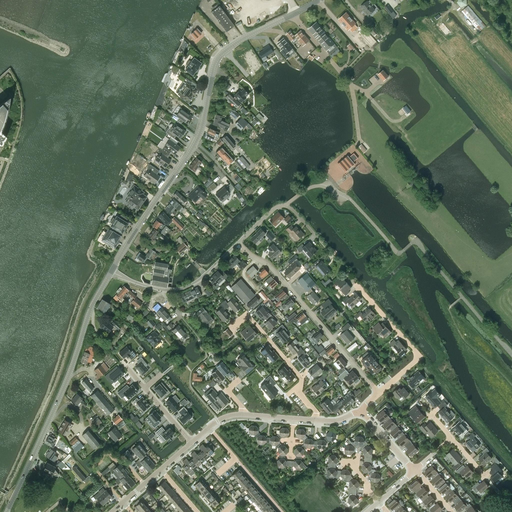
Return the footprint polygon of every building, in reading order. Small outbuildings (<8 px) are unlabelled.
[(370,1),(368,2),(367,1),(361,7),(366,13),(366,14),(367,15),(368,15),(368,16),(375,10),(372,6),(373,5),(370,1)] [(394,12),(387,5),(384,8),(391,15),(394,12)] [(226,32),(234,26),(219,6),(211,12),(226,32)] [(468,6),(462,11),(461,11),(479,32),(486,26),(468,6)] [(356,23),(346,13),(339,20),(348,30),(349,29),(352,32),(357,28),(354,25),(356,23)] [(316,22),(308,29),(326,50),(330,54),(338,48),(334,44),(316,23),(316,22)] [(450,32),(443,23),(438,27),(445,36),(450,32)] [(378,32),(373,26),(368,29),(374,36),(378,32)] [(195,40),(202,34),(196,28),(189,34),(195,40)] [(286,34),(291,41),(295,37),(290,31),(286,34)] [(309,40),(301,31),(295,36),(303,45),(309,40)] [(293,50),(284,38),(277,44),(283,51),(281,52),(288,60),(291,57),(288,54),(293,50)] [(182,42),(178,51),(183,53),(188,44),(182,42)] [(495,49),(495,50),(496,51),(496,52),(497,53),(498,54),(499,55),(500,55),(501,55),(502,55),(503,54),(504,54),(505,53),(506,52),(506,51),(506,50),(507,49),(507,48),(506,48),(506,47),(506,46),(505,45),(504,44),(503,44),(502,43),(501,43),(500,43),(499,44),(498,44),(497,44),(497,45),(496,46),(496,47),(495,48),(495,49)] [(266,56),(273,52),(269,45),(264,48),(265,49),(261,52),(263,53),(260,55),(264,61),(267,59),(266,56)] [(198,67),(201,63),(194,58),(191,62),(189,60),(185,64),(188,66),(185,70),(192,75),(195,71),(196,71),(199,67),(198,67)] [(173,65),(171,71),(177,73),(179,68),(173,65)] [(379,74),(381,76),(381,78),(383,81),(388,76),(383,70),(379,74)] [(249,75),(246,78),(251,84),(254,81),(254,82),(258,79),(254,75),(251,78),(249,75)] [(183,81),(175,92),(178,94),(181,96),(180,97),(188,102),(197,90),(195,89),(197,86),(192,82),(190,85),(189,85),(189,86),(186,84),(183,81)] [(245,97),(248,94),(244,89),(240,92),(239,91),(234,95),(240,102),(246,98),(245,97)] [(234,98),(228,93),(224,91),(223,93),(227,95),(225,98),(230,103),(234,98)] [(7,114),(8,112),(8,110),(9,107),(9,105),(9,102),(10,100),(10,98),(10,96),(7,98),(5,100),(0,103),(0,151),(1,146),(2,144),(4,142),(5,140),(6,138),(7,136),(5,134),(3,132),(1,131),(2,128),(3,126),(4,124),(5,121),(6,119),(6,117),(7,114)] [(235,108),(240,103),(234,98),(230,103),(235,108)] [(187,124),(192,116),(181,109),(176,116),(173,114),(171,117),(181,124),(183,121),(187,124)] [(235,119),(238,115),(233,110),(229,114),(235,119)] [(221,119),(221,116),(216,114),(213,124),(217,126),(218,121),(220,122),(221,119)] [(238,126),(243,120),(240,116),(234,122),(238,126)] [(254,125),(258,120),(255,117),(250,122),(254,125)] [(222,120),(221,119),(220,122),(218,121),(217,126),(218,126),(227,130),(229,124),(222,121),(222,120)] [(241,129),(247,123),(243,120),(238,126),(241,129)] [(180,138),(185,131),(174,123),(174,124),(173,124),(172,124),(171,124),(170,124),(170,125),(169,126),(169,127),(169,128),(169,129),(170,130),(167,134),(174,138),(176,135),(180,138)] [(215,133),(216,131),(208,128),(207,133),(214,136),(217,137),(218,134),(215,133)] [(217,137),(214,136),(207,133),(205,138),(212,141),(213,139),(217,140),(217,137)] [(231,150),(235,146),(225,135),(221,139),(231,150)] [(178,142),(171,137),(162,149),(169,154),(171,151),(175,154),(180,147),(176,144),(178,142)] [(217,158),(225,151),(221,147),(216,153),(217,154),(215,156),(217,158)] [(168,154),(162,150),(160,148),(158,151),(160,153),(155,160),(165,167),(171,160),(166,157),(168,154)] [(223,161),(229,156),(225,151),(217,158),(219,161),(221,159),(223,161)] [(353,162),(358,158),(354,153),(349,157),(348,155),(337,163),(345,173),(355,164),(353,162)] [(227,165),(233,160),(229,156),(223,161),(224,162),(222,164),(224,166),(226,164),(227,165)] [(246,168),(250,166),(241,156),(238,159),(246,168)] [(198,166),(201,162),(196,158),(193,162),(198,166)] [(241,170),(243,169),(236,160),(234,162),(241,170)] [(194,172),(198,166),(193,162),(189,168),(194,172)] [(149,169),(144,176),(154,184),(160,177),(155,174),(158,170),(156,169),(149,164),(149,165),(147,168),(149,169)] [(210,184),(207,180),(206,179),(202,183),(206,188),(206,187),(206,188),(209,186),(208,185),(210,184)] [(217,187),(213,183),(206,189),(209,192),(212,190),(212,191),(217,187)] [(137,187),(134,185),(131,189),(132,190),(128,196),(125,200),(134,206),(133,207),(137,209),(137,208),(143,201),(141,200),(144,196),(141,194),(142,192),(136,188),(137,187)] [(229,196),(228,195),(229,193),(229,192),(231,191),(227,186),(225,188),(224,187),(215,195),(220,201),(221,200),(222,202),(229,196)] [(204,193),(204,192),(198,187),(193,192),(188,196),(195,203),(200,197),(203,199),(206,195),(204,193)] [(182,204),(186,200),(177,191),(173,195),(182,204)] [(179,204),(173,199),(170,203),(175,208),(178,211),(182,206),(179,204)] [(173,210),(175,208),(170,203),(164,209),(170,214),(171,212),(174,214),(175,212),(173,210)] [(172,222),(170,220),(163,212),(158,216),(165,224),(166,224),(167,226),(172,222)] [(275,226),(284,218),(278,212),(270,220),(271,221),(270,222),(273,225),(274,224),(275,226)] [(291,218),(293,216),(290,213),(288,215),(284,220),(288,223),(292,219),(291,218)] [(125,222),(127,219),(120,215),(118,218),(116,216),(115,219),(113,218),(110,222),(112,223),(110,226),(113,227),(112,228),(117,231),(116,231),(117,230),(122,233),(127,223),(125,222)] [(184,227),(175,218),(174,217),(171,220),(180,230),(184,227)] [(161,228),(163,225),(156,220),(152,225),(156,229),(158,226),(161,228)] [(160,232),(164,235),(169,230),(165,226),(160,232)] [(296,227),(293,229),(291,226),(286,230),(289,233),(290,232),(297,240),(303,235),(303,233),(302,232),(300,232),(296,227)] [(115,243),(120,236),(109,229),(102,240),(114,248),(117,244),(115,243)] [(155,235),(157,232),(154,229),(148,236),(152,239),(152,238),(154,240),(156,238),(157,237),(156,236),(157,236),(155,235)] [(263,236),(266,233),(261,229),(251,239),(256,243),(259,240),(261,242),(264,238),(263,236)] [(270,231),(266,235),(271,240),(271,241),(272,240),(275,237),(270,232),(270,231)] [(180,253),(187,247),(183,242),(182,243),(176,249),(178,251),(180,253)] [(310,257),(317,251),(309,242),(304,246),(302,244),(297,248),(300,252),(303,249),(310,257)] [(277,247),(276,247),(273,244),(268,248),(271,252),(268,254),(273,259),(281,252),(277,247)] [(157,253),(155,252),(150,249),(145,256),(150,259),(152,261),(157,253)] [(143,263),(147,258),(139,252),(135,257),(143,263)] [(239,261),(239,260),(234,255),(226,263),(231,268),(236,264),(237,265),(241,270),(247,264),(242,260),(240,262),(239,261)] [(324,276),(330,271),(322,261),(316,266),(324,276)] [(166,268),(167,264),(155,262),(151,284),(166,287),(169,273),(170,273),(171,269),(166,268)] [(289,278),(300,268),(295,263),(284,273),(289,278)] [(253,275),(257,271),(253,266),(246,272),(251,277),(253,275)] [(258,281),(268,273),(263,268),(257,274),(259,276),(256,278),(258,281)] [(224,279),(227,276),(222,271),(219,274),(217,271),(209,279),(214,284),(212,286),(216,290),(219,287),(217,285),(223,278),(224,279)] [(311,288),(316,284),(307,273),(298,281),(307,291),(311,288)] [(273,279),(270,276),(265,281),(269,285),(266,287),(269,291),(277,284),(273,279)] [(343,278),(341,281),(339,278),(334,282),(332,284),(334,287),(336,285),(337,284),(342,289),(341,290),(346,295),(350,292),(348,290),(351,287),(343,278)] [(245,303),(254,295),(240,279),(231,287),(237,294),(235,296),(242,304),(244,302),(245,303)] [(135,298),(136,296),(123,286),(116,295),(121,299),(122,297),(129,304),(130,302),(137,308),(142,303),(135,298)] [(197,297),(201,296),(197,287),(183,294),(183,293),(179,295),(182,300),(185,299),(186,301),(196,296),(197,297)] [(313,304),(320,299),(311,288),(307,291),(309,294),(307,297),(313,304)] [(280,300),(286,295),(282,290),(279,293),(278,292),(276,294),(276,295),(274,297),(277,300),(279,299),(280,300)] [(360,301),(361,299),(356,293),(350,299),(348,297),(343,301),(346,305),(348,302),(352,307),(356,304),(357,306),(359,306),(361,304),(361,302),(360,301)] [(250,308),(259,300),(256,297),(247,305),(250,308)] [(234,312),(240,307),(233,298),(227,303),(225,300),(222,303),(226,308),(229,306),(234,312)] [(104,312),(109,303),(102,299),(97,308),(104,312)] [(290,306),(294,303),(290,299),(284,304),(284,303),(281,305),(285,309),(287,307),(288,308),(290,311),(292,309),(290,306)] [(331,304),(332,303),(329,299),(323,303),(326,308),(321,312),(326,319),(330,316),(331,317),(334,314),(333,313),(337,311),(331,304)] [(224,310),(226,308),(222,303),(219,305),(221,307),(216,312),(224,321),(229,317),(224,310)] [(161,307),(161,308),(158,304),(155,306),(159,310),(156,312),(160,316),(165,312),(161,307)] [(255,313),(254,313),(257,317),(258,316),(260,318),(262,316),(265,319),(270,314),(267,311),(266,312),(262,306),(255,312),(255,313)] [(206,326),(214,320),(203,307),(195,313),(206,326)] [(376,315),(374,313),(369,307),(362,313),(360,311),(354,317),(356,319),(360,315),(365,321),(367,320),(369,321),(376,315)] [(169,316),(165,312),(160,316),(161,317),(159,319),(161,320),(162,321),(163,320),(164,321),(167,318),(169,321),(171,319),(169,316)] [(307,320),(307,319),(302,313),(294,320),(293,318),(291,319),(291,320),(289,321),(289,322),(291,324),(294,321),(295,323),(298,320),(301,324),(305,322),(306,323),(308,321),(307,320)] [(272,318),(273,317),(272,317),(271,314),(270,314),(265,319),(266,321),(264,323),(269,329),(276,323),(272,318)] [(151,328),(155,325),(150,319),(146,322),(151,328)] [(114,321),(111,324),(105,320),(100,327),(107,333),(113,327),(112,326),(113,325),(118,330),(121,327),(114,321)] [(347,330),(351,326),(348,323),(341,329),(344,332),(340,335),(347,344),(354,339),(347,330)] [(383,323),(381,325),(379,323),(373,328),(378,334),(380,332),(385,337),(391,332),(383,323)] [(182,341),(187,336),(178,325),(172,330),(182,341)] [(287,331),(282,325),(275,330),(277,333),(276,334),(283,343),(290,337),(286,332),(287,331)] [(251,328),(249,330),(247,327),(241,333),(245,337),(247,336),(250,339),(256,334),(251,328)] [(228,338),(232,334),(227,328),(223,332),(228,338)] [(156,338),(158,336),(154,332),(152,334),(152,333),(146,338),(152,344),(152,345),(153,346),(154,347),(160,342),(156,338)] [(322,336),(319,332),(311,338),(316,344),(318,343),(317,341),(322,336)] [(295,345),(298,342),(295,339),(287,346),(294,354),(296,352),(298,354),(303,350),(300,347),(298,348),(295,345)] [(398,340),(396,342),(394,340),(390,344),(392,346),(393,346),(398,352),(397,352),(402,357),(406,353),(404,351),(407,349),(398,340)] [(125,343),(117,350),(124,358),(126,356),(127,358),(128,357),(131,359),(136,355),(125,343)] [(320,353),(324,349),(326,347),(322,343),(319,345),(320,346),(316,350),(319,354),(320,353)] [(269,349),(270,348),(268,345),(261,352),(265,357),(267,356),(272,362),(278,357),(273,350),(271,352),(269,349)] [(91,351),(93,348),(88,346),(87,349),(86,349),(80,361),(85,363),(86,361),(90,362),(93,356),(92,355),(94,352),(91,351)] [(329,355),(335,350),(331,346),(326,351),(324,349),(320,353),(321,356),(324,353),(326,356),(328,355),(329,355)] [(304,355),(305,354),(303,350),(298,354),(300,357),(297,359),(304,367),(310,362),(304,355)] [(370,354),(369,354),(367,352),(362,356),(364,359),(362,361),(365,365),(364,366),(366,368),(376,359),(374,357),(373,357),(370,354)] [(246,373),(254,367),(244,354),(237,360),(237,361),(235,362),(239,367),(241,366),(246,373)] [(343,367),(346,364),(340,357),(335,361),(341,368),(337,371),(340,374),(345,370),(343,367)] [(377,362),(378,362),(376,359),(366,368),(368,370),(369,370),(372,374),(375,371),(377,374),(382,369),(380,367),(381,366),(377,362)] [(143,360),(135,366),(142,376),(149,370),(148,368),(149,367),(143,360)] [(230,370),(222,362),(216,367),(217,369),(217,368),(224,376),(226,374),(228,377),(230,374),(233,377),(235,375),(230,370)] [(106,372),(109,370),(103,363),(100,365),(94,371),(97,374),(94,377),(97,380),(100,377),(99,376),(105,371),(106,372)] [(118,364),(103,377),(109,384),(111,382),(114,385),(127,374),(118,364)] [(314,378),(322,371),(317,364),(308,371),(314,378)] [(289,369),(287,371),(283,367),(277,371),(282,377),(281,378),(284,380),(286,378),(289,381),(295,376),(289,369)] [(224,376),(217,368),(217,369),(211,374),(215,378),(214,379),(219,385),(221,382),(221,381),(225,377),(224,376)] [(345,370),(337,376),(341,381),(344,378),(349,385),(353,381),(355,384),(359,380),(357,378),(358,377),(352,371),(347,375),(344,371),(345,370)] [(424,379),(425,378),(419,370),(409,378),(412,381),(409,383),(413,388),(418,385),(417,383),(423,378),(424,379)] [(193,373),(192,380),(198,381),(201,381),(202,378),(198,377),(196,377),(196,373),(193,373)] [(327,376),(324,373),(319,378),(321,380),(312,388),(317,395),(327,387),(322,381),(327,376)] [(272,387),(276,383),(270,376),(265,379),(267,381),(260,387),(271,399),(277,393),(272,387)] [(90,392),(94,388),(85,379),(82,382),(90,392)] [(161,379),(151,388),(163,402),(173,393),(173,392),(171,390),(161,379)] [(126,384),(117,393),(122,398),(125,396),(128,400),(138,391),(132,384),(129,387),(126,384)] [(403,387),(401,389),(399,387),(393,392),(399,399),(402,396),(404,398),(409,394),(403,387)] [(228,401),(221,392),(218,395),(211,388),(204,394),(218,410),(228,401)] [(437,398),(440,395),(435,389),(425,397),(435,408),(437,406),(439,408),(444,404),(441,401),(441,402),(437,398)] [(107,415),(114,409),(97,390),(91,396),(107,415)] [(352,398),(354,396),(349,390),(347,392),(347,393),(343,397),(350,404),(354,400),(352,398)] [(81,400),(82,398),(77,394),(72,400),(77,405),(80,402),(81,403),(82,404),(85,407),(87,404),(84,402),(83,402),(82,401),(81,400)] [(137,398),(132,402),(138,409),(140,408),(143,412),(150,406),(142,396),(138,400),(137,398)] [(171,397),(165,402),(173,411),(179,406),(171,397)] [(345,408),(350,404),(343,397),(339,400),(338,399),(337,401),(336,402),(337,403),(334,404),(339,410),(342,408),(341,407),(343,405),(345,408)] [(334,404),(333,406),(327,398),(320,404),(328,413),(332,410),(335,413),(339,410),(334,404)] [(445,407),(447,405),(445,403),(444,404),(439,408),(441,410),(439,412),(447,422),(453,417),(445,407)] [(183,406),(177,411),(180,414),(179,415),(180,416),(179,418),(184,423),(192,417),(187,411),(183,406)] [(417,423),(425,417),(415,406),(408,412),(417,423)] [(387,414),(388,412),(385,409),(376,416),(380,420),(383,421),(385,423),(391,418),(390,418),(387,414)] [(155,410),(145,419),(150,425),(151,425),(154,428),(160,422),(158,420),(161,417),(155,410)] [(116,424),(122,419),(119,415),(112,420),(116,424)] [(97,428),(102,423),(97,417),(92,422),(97,428)] [(394,422),(395,421),(392,417),(390,418),(391,418),(385,423),(383,424),(387,428),(390,429),(392,431),(398,426),(397,426),(394,422)] [(460,423),(463,420),(460,417),(454,422),(456,424),(452,428),(455,432),(456,432),(459,435),(462,432),(463,433),(463,432),(464,434),(465,434),(468,431),(460,423)] [(64,435),(71,424),(64,420),(58,431),(64,435)] [(431,437),(438,431),(430,423),(426,426),(424,423),(419,427),(425,433),(427,432),(431,437)] [(258,428),(255,426),(251,425),(249,428),(248,432),(251,434),(254,434),(254,436),(256,438),(257,438),(260,435),(260,434),(258,432),(257,432),(258,428)] [(400,430),(402,429),(399,425),(397,426),(398,426),(392,431),(390,432),(394,436),(397,437),(399,439),(404,434),(400,430)] [(115,441),(121,436),(114,427),(108,433),(115,441)] [(157,431),(155,432),(158,437),(156,438),(161,443),(166,439),(167,439),(169,437),(169,438),(172,435),(174,433),(171,430),(172,429),(170,428),(169,428),(165,431),(161,427),(158,430),(157,431)] [(288,431),(286,428),(282,428),(279,430),(279,434),(278,434),(276,435),(276,436),(279,439),(281,438),(281,437),(285,437),(288,434),(288,431)] [(93,449),(100,443),(89,429),(82,435),(93,449)] [(305,432),(302,429),(299,429),(296,431),(295,435),(298,438),(302,438),(304,436),(305,432)] [(336,434),(333,431),(329,431),(327,434),(326,437),(325,437),(323,439),(323,440),(326,443),(327,443),(329,441),(329,440),(333,440),(335,438),(336,434)] [(407,438),(409,437),(406,433),(404,434),(399,439),(397,440),(401,444),(404,445),(406,447),(411,442),(407,438)] [(474,438),(475,436),(472,433),(466,438),(469,440),(465,443),(473,452),(480,445),(474,438)] [(47,438),(45,442),(50,445),(51,446),(53,441),(55,442),(57,439),(55,437),(54,438),(49,435),(49,436),(47,438)] [(266,438),(263,435),(260,435),(257,438),(257,441),(259,444),(263,444),(265,442),(266,443),(268,443),(269,442),(270,438),(269,437),(266,437),(266,438)] [(279,439),(276,436),(272,436),(270,438),(269,442),(272,445),(275,445),(275,446),(276,447),(280,444),(279,443),(279,439)] [(364,439),(361,437),(358,436),(355,439),(355,442),(357,445),(360,446),(360,447),(362,449),(363,449),(367,446),(367,443),(365,441),(364,441),(364,439)] [(82,441),(80,443),(75,437),(70,442),(73,445),(71,446),(73,449),(77,453),(81,450),(80,449),(85,445),(82,441)] [(313,441),(311,439),(307,439),(304,441),(304,445),(303,444),(301,446),(301,447),(303,450),(304,450),(306,449),(307,447),(310,448),(313,445),(313,441)] [(326,443),(323,440),(320,439),(317,442),(317,441),(314,441),(313,441),(313,445),(313,446),(316,446),(317,446),(319,448),(323,449),(326,446),(326,443)] [(355,442),(351,442),(349,439),(346,442),(348,444),(348,445),(345,447),(345,451),(347,454),(351,454),(354,452),(354,448),(355,448),(357,446),(357,445),(355,442)] [(417,445),(415,447),(411,442),(406,447),(407,449),(407,452),(411,457),(420,449),(417,445)] [(212,451),(215,448),(210,443),(207,445),(205,447),(202,444),(200,446),(209,456),(213,452),(212,451)] [(145,454),(146,453),(139,444),(131,450),(135,453),(139,459),(135,463),(137,465),(142,460),(140,458),(145,454)] [(281,446),(281,444),(280,444),(276,447),(277,448),(278,448),(277,452),(280,455),(284,455),(287,452),(287,449),(284,446),(281,446)] [(205,459),(209,456),(200,446),(198,447),(201,450),(199,452),(205,459)] [(370,447),(367,446),(363,449),(363,452),(366,455),(365,456),(364,459),(372,459),(372,455),(371,454),(372,453),(373,449),(370,447)] [(303,450),(301,447),(297,447),(294,449),(294,453),(297,456),(300,456),(303,454),(303,450)] [(54,455),(56,452),(50,448),(45,455),(50,459),(49,460),(52,462),(56,456),(54,455)] [(487,453),(489,451),(486,448),(482,452),(484,454),(478,459),(484,465),(492,458),(487,453)] [(458,462),(461,459),(453,449),(446,455),(454,465),(452,467),(455,470),(461,465),(458,462)] [(199,452),(197,454),(194,451),(192,453),(201,463),(205,459),(199,452)] [(58,461),(55,464),(57,466),(57,465),(61,469),(62,469),(63,469),(70,469),(64,463),(71,456),(69,454),(69,453),(60,462),(58,461)] [(197,466),(201,463),(192,453),(190,454),(193,457),(191,459),(197,466)] [(148,472),(155,466),(145,454),(140,458),(142,460),(137,465),(139,468),(143,465),(145,468),(148,472)] [(338,458),(335,455),(331,455),(329,458),(328,461),(329,463),(328,464),(328,466),(330,469),(334,469),(335,468),(335,465),(335,464),(337,462),(338,458)] [(497,465),(500,462),(496,457),(495,458),(494,463),(495,463),(490,467),(493,470),(490,472),(493,475),(490,478),(495,483),(503,477),(499,472),(502,470),(497,465)] [(191,459),(189,461),(186,458),(184,460),(193,470),(197,466),(191,459)] [(286,461),(283,459),(279,458),(277,461),(276,464),(279,467),(283,467),(285,465),(286,466),(289,466),(290,461),(287,461),(286,461)] [(372,463),(372,459),(364,459),(364,462),(365,463),(362,465),(362,469),(365,472),(368,472),(371,469),(371,466),(370,465),(372,463)] [(189,474),(193,470),(184,460),(182,461),(185,464),(183,466),(189,474)] [(302,462),(300,460),(296,460),(294,462),(293,461),(290,461),(289,466),(293,466),(295,468),(296,468),(296,470),(299,470),(299,469),(302,466),(302,462)] [(54,468),(55,466),(47,463),(43,472),(51,475),(52,473),(56,475),(58,473),(54,468)] [(114,465),(109,469),(110,469),(113,473),(118,478),(119,477),(121,479),(126,475),(128,473),(125,469),(124,469),(120,464),(116,467),(114,465)] [(435,470),(436,468),(433,465),(425,472),(428,476),(432,477),(433,479),(439,474),(435,470)] [(467,477),(473,472),(467,465),(464,468),(462,466),(456,471),(458,474),(460,472),(464,477),(465,475),(467,477)] [(89,475),(86,478),(75,466),(72,468),(85,482),(91,477),(89,475)] [(235,479),(242,473),(239,469),(232,475),(235,479)] [(336,471),(334,469),(330,469),(328,471),(327,475),(330,477),(334,478),(335,477),(336,478),(338,478),(341,476),(341,472),(340,471),(337,470),(336,471)] [(350,472),(347,470),(344,469),(341,472),(341,476),(343,478),(344,478),(343,481),(344,482),(346,482),(350,482),(353,479),(353,478),(351,476),(350,476),(350,472)] [(376,471),(375,470),(371,469),(368,472),(368,473),(370,475),(371,475),(371,479),(373,482),(377,482),(380,480),(380,476),(378,473),(376,473),(376,471)] [(238,483),(245,477),(242,473),(235,479),(238,483)] [(433,479),(432,480),(435,484),(439,485),(440,487),(446,482),(442,478),(443,476),(440,473),(439,474),(433,479)] [(118,478),(114,481),(118,485),(121,482),(127,489),(134,483),(131,480),(126,475),(121,479),(119,477),(118,478)] [(241,486),(248,480),(245,477),(238,483),(241,486)] [(201,479),(199,480),(198,479),(195,481),(196,483),(194,485),(197,489),(204,482),(201,479)] [(359,482),(356,480),(353,479),(350,482),(346,482),(346,485),(349,485),(350,487),(349,488),(349,492),(356,492),(356,489),(356,488),(358,486),(359,482)] [(420,487),(420,483),(417,479),(408,487),(411,490),(413,489),(416,493),(417,494),(422,489),(420,487)] [(244,490),(252,484),(248,480),(241,486),(244,490)] [(161,490),(168,485),(164,481),(162,483),(158,486),(161,490)] [(449,483),(447,481),(446,482),(440,487),(439,488),(442,493),(445,492),(447,495),(453,490),(452,490),(454,489),(455,488),(450,483),(449,483)] [(481,493),(489,486),(484,481),(480,484),(478,482),(472,487),(476,493),(479,491),(481,493)] [(201,492),(208,486),(204,482),(197,489),(201,492)] [(248,494),(255,487),(252,484),(244,490),(248,493),(248,494)] [(165,494),(171,489),(168,485),(161,490),(165,494)] [(204,496),(211,490),(208,486),(201,492),(204,496)] [(249,499),(258,491),(255,487),(248,494),(248,493),(246,495),(249,499)] [(427,494),(427,491),(424,487),(422,489),(417,494),(416,493),(415,495),(418,498),(419,497),(423,501),(424,502),(429,497),(427,494)] [(93,497),(91,499),(93,501),(95,499),(97,498),(102,505),(106,502),(111,497),(106,490),(105,491),(103,488),(98,492),(99,492),(93,497)] [(169,499),(175,493),(171,489),(165,494),(169,499)] [(456,494),(457,492),(454,489),(452,490),(453,490),(447,495),(445,496),(449,500),(452,501),(454,503),(460,498),(456,494)] [(207,500),(214,493),(211,490),(204,496),(207,500)] [(253,502),(261,495),(258,491),(249,499),(252,502),(253,502)] [(356,495),(356,492),(349,492),(349,496),(350,497),(348,498),(348,502),(351,505),(354,505),(357,503),(357,499),(355,496),(356,495)] [(172,503),(178,497),(175,493),(169,499),(172,503)] [(210,503),(217,497),(214,493),(207,500),(210,503)] [(256,505),(264,498),(261,495),(253,502),(256,505)] [(434,502),(434,499),(430,495),(429,497),(424,502),(423,501),(422,503),(425,506),(426,505),(430,509),(430,510),(436,505),(436,504),(434,502)] [(176,507),(182,501),(178,497),(172,503),(176,507)] [(213,507),(220,501),(217,497),(210,503),(213,507)] [(398,502),(399,500),(396,497),(388,504),(391,508),(394,509),(396,511),(402,506),(398,502)] [(145,505),(141,501),(139,498),(138,500),(138,499),(134,502),(136,505),(134,507),(138,511),(145,505)] [(259,509),(268,502),(264,498),(256,505),(259,509)] [(465,501),(463,503),(460,498),(454,503),(456,505),(456,508),(459,511),(460,511),(465,508),(464,508),(468,505),(465,501)] [(179,511),(185,506),(182,501),(176,507),(179,511)] [(261,511),(263,511),(271,506),(268,502),(259,509),(261,511)] [(442,511),(441,510),(441,507),(437,503),(436,504),(436,505),(430,510),(430,509),(429,511),(442,511)] [(477,508),(475,510),(469,503),(468,505),(464,508),(465,508),(468,511),(479,511),(480,511),(477,508)]
